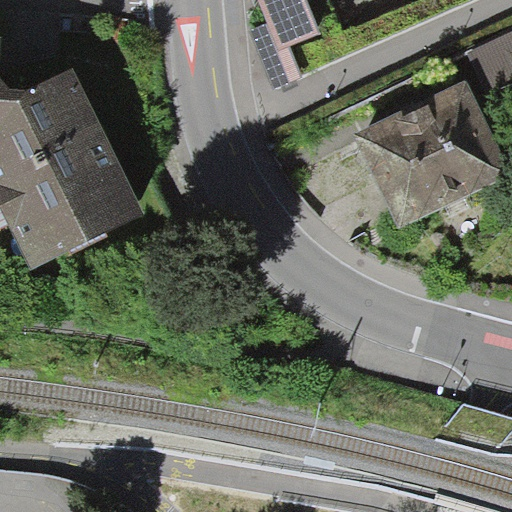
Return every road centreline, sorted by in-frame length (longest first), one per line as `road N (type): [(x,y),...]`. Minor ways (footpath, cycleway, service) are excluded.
road 1 (residential): [(511,368),(377,335),(239,208),(204,11)]
road 2 (residential): [(50,0),(204,11)]
